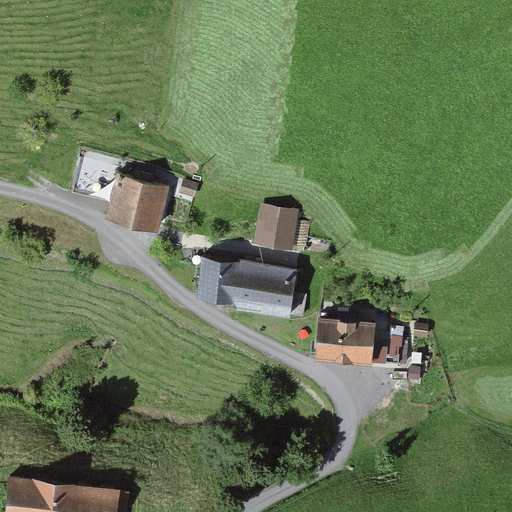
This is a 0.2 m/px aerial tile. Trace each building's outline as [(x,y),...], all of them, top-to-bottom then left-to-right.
[(115,170),(103,215),(159,230),(171,185),(115,170)] [(259,203),(254,238),(292,244),(297,209),(259,203)] [(215,284),(221,243),(206,241),(200,282),(215,284)] [(315,277),(219,263),(213,302),(310,316),(315,277)] [(407,332),(329,322),(325,358),(402,367),(407,332)] [(131,511),(134,495),(29,485),(26,511),(131,511)]
